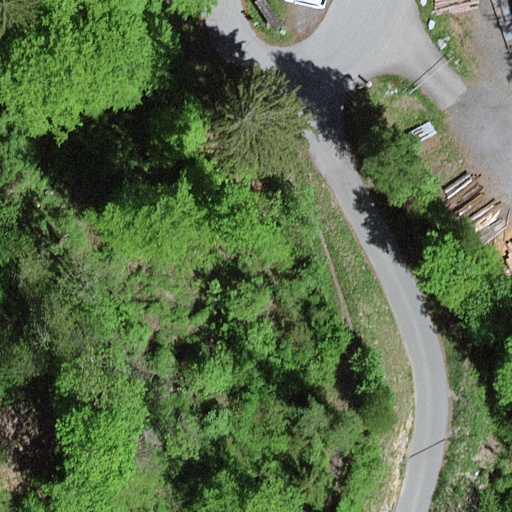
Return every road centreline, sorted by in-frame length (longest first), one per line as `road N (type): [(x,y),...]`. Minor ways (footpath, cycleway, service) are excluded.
road 1 (track): [(302,69),(412,318),(432,388),(408,511)]
road 2 (track): [(380,0),(339,55),(302,69),(235,49),(218,22),(217,0)]
